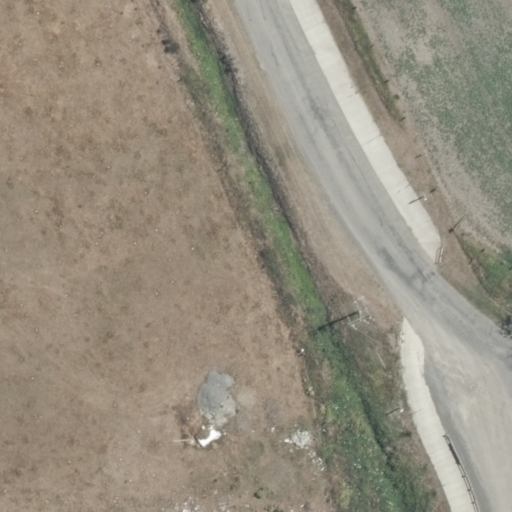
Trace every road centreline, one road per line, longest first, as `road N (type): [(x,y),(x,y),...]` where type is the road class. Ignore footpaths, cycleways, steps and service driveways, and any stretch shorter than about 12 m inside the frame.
road 1 (unclassified): [(257,0),(398,272),(453,335),(511,385)]
road 2 (track): [(477,356),(503,511)]
